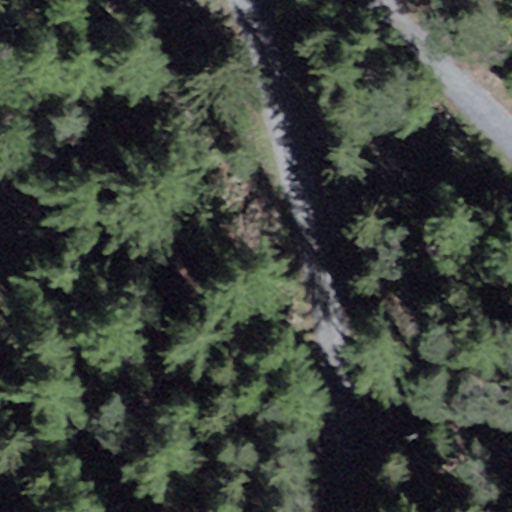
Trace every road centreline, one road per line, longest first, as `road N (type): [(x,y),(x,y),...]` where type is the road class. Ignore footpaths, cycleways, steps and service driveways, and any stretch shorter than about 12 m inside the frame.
road 1 (track): [(358,511),(374,406),(330,223),(254,0)]
road 2 (track): [(384,0),(413,39),(511,131)]
